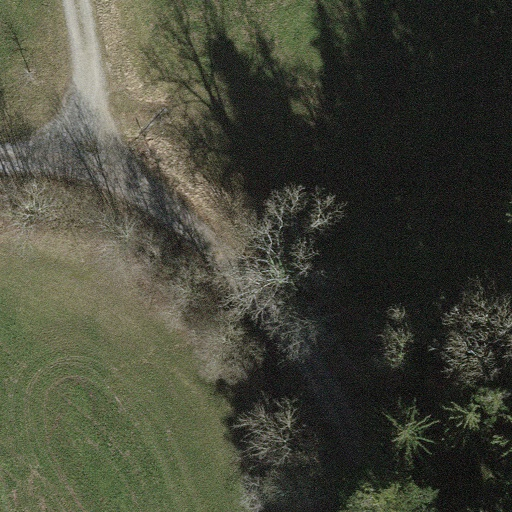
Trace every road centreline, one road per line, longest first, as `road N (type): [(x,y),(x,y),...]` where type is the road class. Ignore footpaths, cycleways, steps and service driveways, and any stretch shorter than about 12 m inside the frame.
road 1 (track): [(89,154),(218,270),(328,395),(386,511)]
road 2 (track): [(89,154),(93,62),(79,0)]
